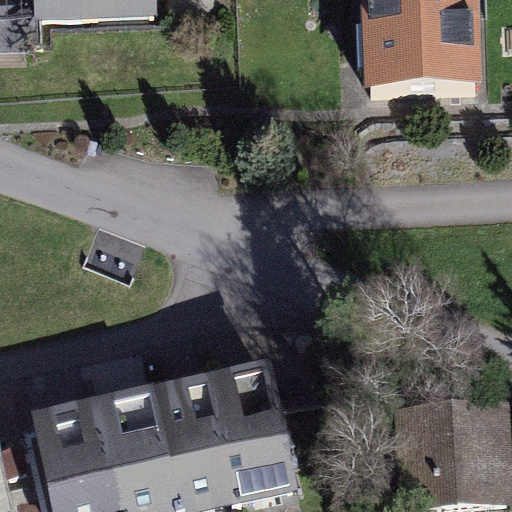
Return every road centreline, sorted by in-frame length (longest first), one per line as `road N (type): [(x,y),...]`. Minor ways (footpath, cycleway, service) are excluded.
road 1 (residential): [(511,365),(207,246)]
road 2 (residential): [(207,246),(216,226),(256,217),(511,202)]
road 3 (residential): [(207,246),(0,167)]
